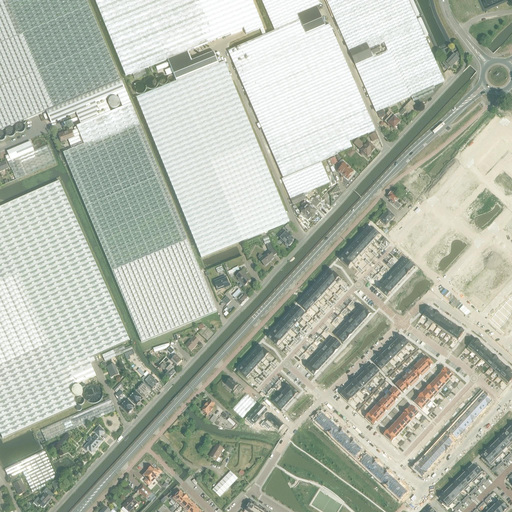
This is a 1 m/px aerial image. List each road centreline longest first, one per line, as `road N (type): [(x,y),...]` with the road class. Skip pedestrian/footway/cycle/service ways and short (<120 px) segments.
road 1 (unclassified): [(52,511),(457,75)]
road 2 (primary): [(77,511),(400,160),(462,105)]
